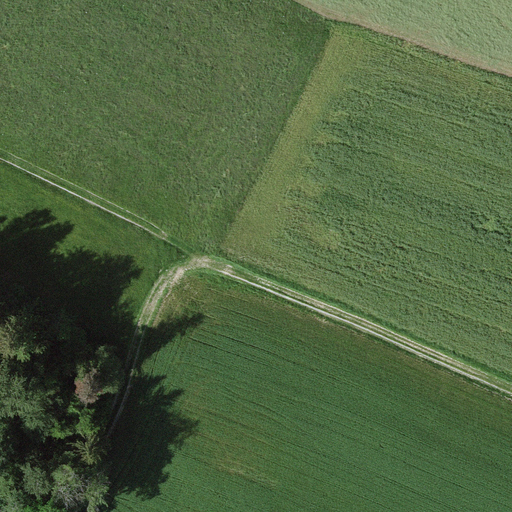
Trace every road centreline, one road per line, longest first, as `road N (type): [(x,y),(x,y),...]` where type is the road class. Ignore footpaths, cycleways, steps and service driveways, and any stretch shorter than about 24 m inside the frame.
road 1 (track): [(511,393),(197,257)]
road 2 (track): [(57,511),(151,307),(197,257)]
road 3 (track): [(197,257),(0,152)]
